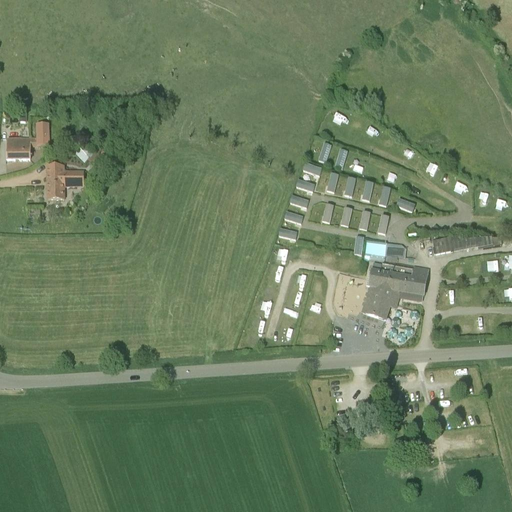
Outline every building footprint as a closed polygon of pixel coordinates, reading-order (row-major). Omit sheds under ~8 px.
[(37,142),(17,142),(7,142),(7,162),(30,162),(30,150),(38,149),(38,148),(50,148),(50,126),(36,126),(37,142)] [(328,164),(333,148),(326,145),(320,162),(328,164)] [(85,166),(88,163),(94,156),(84,146),(75,156),(85,166)] [(105,146),(94,156),(88,163),(98,173),(114,156),(105,146)] [(64,168),(57,168),(47,168),(48,201),(65,201),(65,193),(80,193),(79,164),(71,161),(64,160),(64,168)] [(363,162),(359,170),(366,174),(370,166),(363,162)] [(307,165),(304,173),(321,179),(324,171),(307,165)] [(336,194),(341,178),(333,176),(328,192),(336,194)] [(350,180),(346,197),(353,199),(358,182),(350,180)] [(300,182),(297,190),(314,195),(317,187),(300,182)] [(418,194),(421,186),(414,183),(411,192),(418,194)] [(364,201),(372,202),(375,186),(367,184),(364,201)] [(384,189),(380,206),(389,207),(392,191),(384,189)] [(482,206),(492,207),(493,196),(483,195),(482,206)] [(291,205),(307,211),(310,203),(294,197),(291,205)] [(400,199),(397,207),(416,214),(419,206),(400,199)] [(499,203),(497,210),(506,213),(508,205),(499,203)] [(331,225),(337,209),(329,206),(323,223),(331,225)] [(347,210),(342,226),(350,229),(355,212),(347,210)] [(365,213),(361,230),(369,232),(373,215),(365,213)] [(303,226),(305,218),(288,214),(286,222),(303,226)] [(281,231),(280,239),(298,242),(299,234),(281,231)] [(319,245),(321,236),(314,234),(312,244),(319,245)] [(493,248),(492,240),(480,241),(469,242),(469,241),(466,242),(460,238),(426,245),(429,257),(452,254),(452,255),(493,248)] [(356,256),(364,257),(366,240),(358,239),(356,256)] [(335,249),(344,250),(345,241),(336,240),(335,249)] [(405,261),(406,251),(402,247),(386,246),(385,258),(405,261)] [(311,260),(313,250),(304,249),(302,258),(311,260)] [(281,250),(279,259),(289,261),(290,251),(281,250)] [(329,262),(337,264),(339,256),(330,254),(329,262)] [(350,268),(360,269),(361,259),(351,258),(350,268)] [(493,271),(503,270),(502,261),(493,261),(493,271)] [(474,274),(484,273),(484,262),(473,262),(474,274)] [(423,298),(428,271),(414,268),(413,272),(374,266),(373,272),(371,272),(368,290),(370,290),(405,296),(405,295),(423,298)] [(467,277),(466,267),(456,267),(457,277),(467,277)] [(273,268),(272,275),(280,277),(282,270),(273,268)] [(269,286),(266,294),(275,297),(278,289),(269,286)] [(295,290),(292,299),(300,301),(303,293),(295,290)] [(370,290),(366,305),(362,315),(385,322),(390,309),(395,311),(399,299),(404,300),(405,296),(370,290)] [(471,322),(464,324),(466,332),(473,330),(471,322)] [(480,334),(487,333),(487,324),(479,324),(480,334)] [(444,338),(454,338),(454,328),(444,328),(444,338)] [(308,344),(317,345),(318,334),(309,333),(308,344)] [(257,345),(259,338),(251,335),(249,342),(257,345)]
